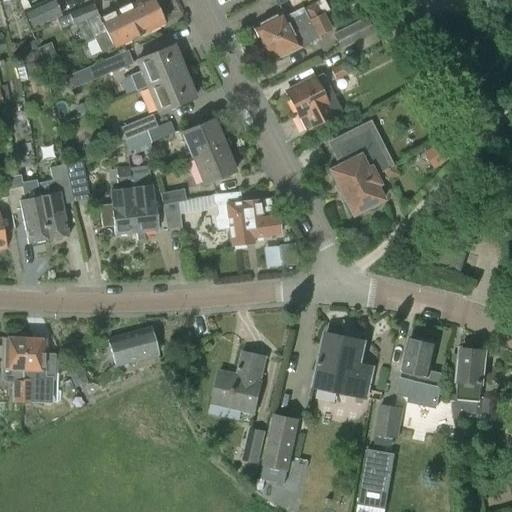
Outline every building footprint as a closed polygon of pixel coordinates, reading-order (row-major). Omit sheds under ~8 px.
[(26,0),(19,0),(24,10),(30,8),(26,0)] [(49,0),(24,11),(31,28),(60,15),(53,0),(49,0)] [(69,15),(56,20),(60,30),(72,25),(72,27),(85,21),(94,39),(101,54),(163,24),(156,9),(151,0),(140,0),(100,20),(93,5),(86,8),(69,15)] [(251,27),(260,46),(322,14),(321,13),(322,12),(317,1),(302,9),(302,8),(284,17),(281,12),(251,27)] [(322,14),(260,46),(269,64),(299,48),(319,38),(318,35),(330,29),(322,14)] [(332,34),(339,50),(354,43),(371,34),(374,33),(366,18),(332,34)] [(416,45),(403,20),(380,32),(386,44),(395,39),(402,52),(416,45)] [(55,56),(53,51),(43,46),(36,49),(42,62),(55,56)] [(136,61),(147,86),(183,71),(172,46),(136,61)] [(93,65),(98,77),(130,64),(125,52),(93,65)] [(36,53),(23,57),(29,76),(42,72),(36,53)] [(347,75),(342,64),(330,70),(335,81),(347,75)] [(183,71),(147,86),(158,112),(194,97),(183,71)] [(322,75),(285,94),(297,117),(304,131),(311,127),(311,128),(331,118),(330,117),(340,112),(322,75)] [(425,85),(419,95),(431,103),(437,93),(425,85)] [(87,101),(75,106),(79,115),(91,109),(87,101)] [(124,140),(146,131),(156,127),(151,115),(118,129),(123,141),(124,140)] [(180,133),(191,160),(224,147),(213,120),(180,133)] [(156,127),(146,131),(151,143),(174,133),(169,122),(156,127)] [(338,165),(329,170),(341,193),(374,175),(388,168),(368,130),(335,146),(343,163),(338,165)] [(146,131),(124,140),(126,151),(149,144),(151,143),(146,131)] [(424,154),(433,168),(453,154),(444,141),(424,154)] [(224,147),(191,160),(201,185),(234,172),(224,147)] [(81,162),(66,165),(73,202),(88,199),(84,175),(81,162)] [(50,181),(36,184),(38,196),(47,240),(68,236),(62,205),(73,202),(66,165),(48,168),(50,181)] [(394,166),(382,172),(387,182),(399,176),(394,166)] [(141,167),(128,168),(135,233),(136,241),(143,240),(142,232),(156,230),(150,185),(148,167),(141,167)] [(111,203),(99,204),(102,229),(114,228),(115,235),(135,233),(128,168),(116,170),(118,188),(109,189),(111,203)] [(374,175),(341,193),(352,215),(368,208),(372,209),(377,206),(378,203),(382,200),(375,187),(379,185),(374,175)] [(6,190),(5,190),(6,198),(10,215),(20,213),(26,244),(47,240),(38,196),(23,200),(20,187),(6,190)] [(182,189),(159,194),(161,206),(177,203),(185,201),(182,189)] [(239,193),(211,195),(212,204),(215,207),(216,216),(214,219),(215,227),(218,229),(228,228),(231,247),(252,244),(251,238),(280,235),(277,217),(272,217),(270,200),(259,201),(240,203),(239,193)] [(177,203),(161,206),(166,230),(180,228),(179,214),(177,203)] [(456,250),(463,229),(451,225),(443,246),(440,245),(434,264),(460,273),(466,254),(456,250)] [(107,339),(114,366),(157,355),(149,327),(107,339)] [(357,373),(364,343),(325,334),(313,387),(366,398),(370,376),(357,373)] [(3,337),(1,379),(4,382),(9,382),(9,400),(20,401),(23,338),(3,337)] [(23,338),(20,401),(32,401),(33,380),(32,380),(32,370),(41,371),(43,339),(23,338)] [(409,397),(407,402),(436,408),(443,375),(429,372),(434,345),(432,345),(432,342),(422,340),(421,342),(409,340),(401,378),(400,378),(396,394),(409,397)] [(456,401),(449,400),(452,418),(460,420),(461,413),(496,416),(497,399),(479,398),(481,384),(482,384),(485,352),(461,349),(457,383),(458,383),(456,401)] [(213,399),(210,413),(239,420),(242,406),(255,409),(261,382),(260,382),(266,357),(242,352),(236,375),(219,371),(212,399),(213,399)] [(79,364),(66,369),(74,388),(87,382),(79,364)] [(374,435),(398,440),(403,409),(379,405),(374,435)] [(264,465),(287,470),(298,421),(274,416),(264,465)] [(241,461),(258,465),(265,432),(249,428),(241,461)] [(367,451),(358,505),(385,510),(394,455),(367,451)] [(256,488),(263,490),(265,480),(258,479),(256,488)] [(485,511),(483,496),(467,499),(469,511),(485,511)]
